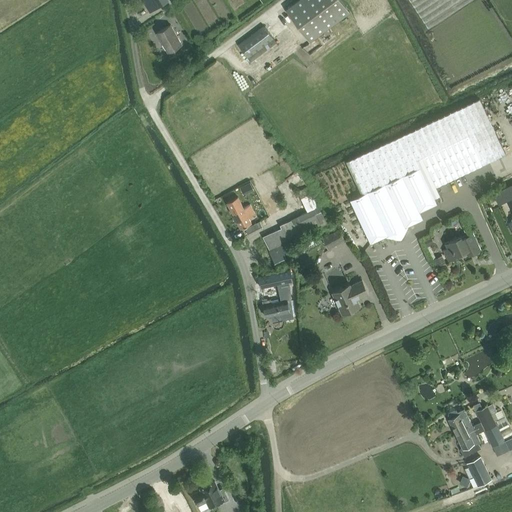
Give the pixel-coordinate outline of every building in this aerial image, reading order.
[(141,0),(150,12),(167,0),(141,0)] [(310,42),(350,12),(341,0),(299,0),(286,10),(310,42)] [(472,0),(409,0),(428,29),(472,0)] [(156,33),(168,53),(182,45),(170,25),(156,33)] [(253,65),(278,45),(264,26),(238,45),(253,65)] [(238,45),(231,51),(244,69),(251,64),(238,45)] [(480,99),(410,131),(436,187),(505,154),(480,99)] [(501,105),(503,110),(510,108),(508,102),(501,105)] [(436,187),(410,131),(346,162),(362,195),(350,200),(370,244),(388,236),(389,239),(402,242),(407,230),(406,227),(423,219),(420,212),(437,204),(434,198),(440,195),(436,187)] [(302,238),(301,237),(301,236),(328,223),(319,206),(318,206),(312,193),(301,199),(307,212),(291,219),(291,220),(280,225),(281,228),(262,237),(269,251),(277,268),(289,262),(284,253),(290,251),(287,245),(302,238)] [(251,205),(250,205),(243,208),(237,197),(227,203),(240,229),(251,223),(248,218),(256,214),(251,205)] [(251,203),(256,212),(264,208),(258,199),(251,203)] [(247,236),(263,228),(260,221),(244,230),(247,236)] [(345,241),(339,229),(322,239),(328,250),(345,241)] [(294,243),(296,248),(317,238),(314,233),(294,243)] [(444,244),(447,249),(443,251),(448,263),(456,259),(455,257),(466,252),(468,256),(481,251),(473,233),(462,238),(461,236),(444,244)] [(277,302),(280,313),(281,313),(282,318),(293,315),(289,281),(292,281),(290,269),(258,276),(260,282),(268,280),(269,286),(277,284),(281,301),(277,302)] [(350,286),(350,285),(332,293),(342,314),(360,306),(356,298),(359,297),(360,298),(368,294),(362,280),(350,286)] [(280,313),(277,302),(271,303),(270,299),(262,301),(263,305),(263,306),(265,317),(271,315),(272,322),(282,320),(282,318),(281,313),(280,313)] [(487,406),(481,409),(476,411),(481,422),(480,422),(484,430),(485,430),(485,431),(497,425),(487,406)] [(473,426),(464,408),(457,412),(456,410),(454,409),(449,412),(448,414),(450,418),(448,419),(456,434),(473,426)] [(499,429),(507,426),(504,417),(496,421),(499,429)] [(480,422),(473,426),(456,434),(462,447),(460,448),(464,456),(480,448),(478,443),(480,442),(476,434),(484,430),(480,422)] [(497,425),(485,431),(493,447),(494,447),(501,443),(505,441),(497,425)] [(467,463),(478,486),(491,479),(480,456),(467,463)] [(192,495),(198,505),(206,501),(209,507),(222,500),(223,502),(229,499),(224,490),(220,492),(214,481),(200,489),(201,490),(192,495)]
